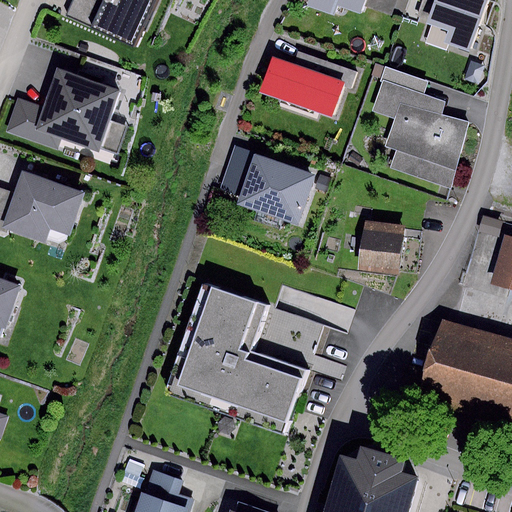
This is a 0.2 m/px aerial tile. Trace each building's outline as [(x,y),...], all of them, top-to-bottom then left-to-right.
[(102,0),(71,0),(65,15),(91,26),(102,0)] [(102,0),(91,26),(136,47),(156,0),(102,0)] [(365,0),(312,0),(310,7),(335,16),(339,5),(361,13),(364,6),(365,0)] [(365,0),(364,6),(392,15),(396,0),(365,0)] [(438,22),(445,0),(427,0),(422,17),(438,22)] [(495,0),(445,0),(438,22),(461,30),(456,43),(478,51),(495,0)] [(301,51),(297,64),(353,83),(357,85),(362,71),(301,51)] [(297,64),(283,59),(272,91),(341,115),(353,83),(297,64)] [(386,79),(387,80),(430,94),(434,81),(390,66),(386,79)] [(131,89),(66,67),(52,107),(23,97),(11,131),(62,148),(66,137),(109,152),(131,89)] [(430,94),(387,80),(377,111),(401,119),(392,145),(403,149),(397,168),(455,187),(477,122),(449,113),(453,102),(430,94)] [(240,195),(254,154),(255,153),(236,146),(221,189),(240,195)] [(352,152),(347,159),(358,166),(363,159),(352,152)] [(314,175),(254,154),(240,195),(237,205),(297,225),(314,175)] [(83,192),(23,172),(3,229),(46,243),(51,229),(68,235),(83,192)] [(320,175),(315,189),(326,193),(331,179),(320,175)] [(0,230),(1,231),(15,193),(0,188),(0,230)] [(482,218),(479,232),(498,237),(502,223),(482,218)] [(415,227),(371,223),(366,268),(410,273),(415,227)] [(511,239),(505,237),(492,283),(511,288),(511,239)] [(29,287),(0,277),(0,322),(14,327),(29,287)] [(266,308),(204,287),(167,393),(284,433),(305,373),(250,354),(266,308)] [(274,310),(266,308),(250,354),(305,373),(321,327),(274,310)] [(511,340),(450,323),(429,396),(511,420),(511,340)] [(0,421),(8,397),(0,393),(0,421)] [(370,468),(353,464),(339,511),(409,511),(418,482),(402,478),(405,464),(374,455),(370,468)] [(129,462),(122,482),(136,487),(143,468),(129,462)] [(155,471),(146,496),(189,511),(191,511),(195,500),(179,495),(184,481),(155,471)] [(146,496),(143,495),(136,511),(189,511),(146,496)] [(268,511),(238,502),(234,511),(268,511)]
